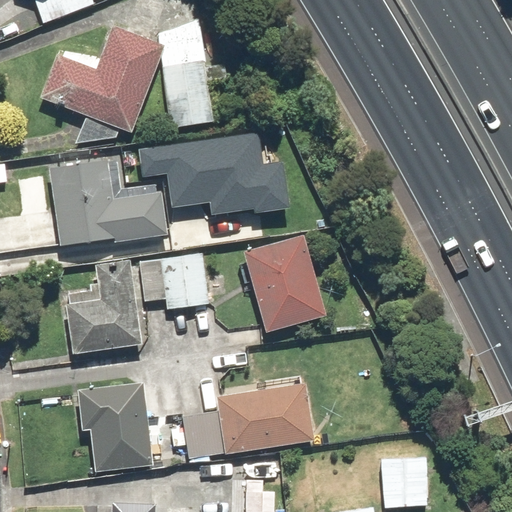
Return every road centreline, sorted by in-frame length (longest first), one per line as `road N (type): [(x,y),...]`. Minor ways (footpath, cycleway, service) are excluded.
road 1 (motorway): [(511,285),(356,0)]
road 2 (motorway): [(438,0),(511,130)]
